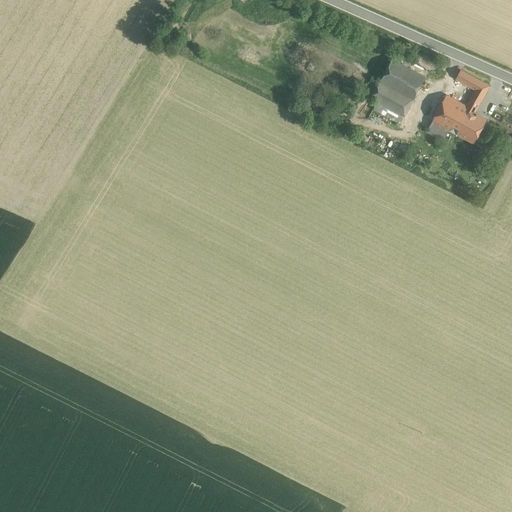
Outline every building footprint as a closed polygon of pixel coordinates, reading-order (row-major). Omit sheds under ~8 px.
[(425,77),(392,59),(379,81),(413,100),(425,77)] [(490,86),(461,70),(455,80),(476,90),(471,98),(480,103),(490,86)] [(378,83),(370,78),(362,93),(370,98),(378,83)] [(413,100),(379,81),(378,83),(370,98),(377,101),(402,115),(404,116),(413,100)] [(466,107),(446,97),(433,121),(450,130),(457,134),(470,110),(466,107)] [(480,103),(471,98),(466,107),(470,110),(475,112),(480,103)] [(402,115),(377,101),(373,109),(398,122),(402,115)] [(475,112),(470,110),(457,134),(474,143),(487,119),(475,112)] [(450,130),(433,121),(428,131),(445,140),(450,130)]
